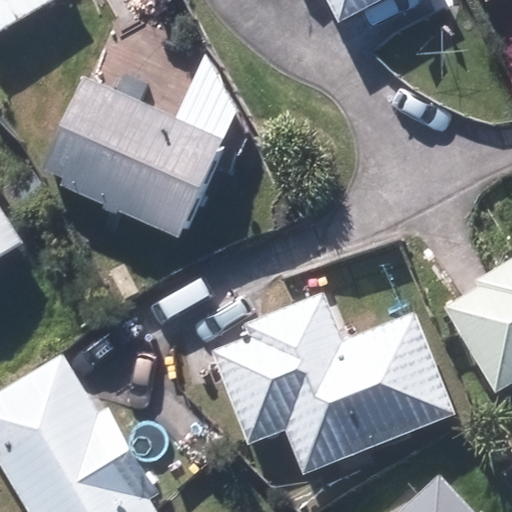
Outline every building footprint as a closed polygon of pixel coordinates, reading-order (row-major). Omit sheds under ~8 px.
[(0,0),(0,34),(56,0),(0,0)] [(340,0),(352,23),(394,0),(340,0)] [(234,136),(91,73),(48,170),(191,233),(234,136)] [(0,177),(0,258),(37,236),(0,177)] [(511,267),(453,307),(510,392),(511,390),(511,267)] [(332,290),(217,337),(259,438),(296,423),(318,477),(469,415),(424,306),(351,336),(332,290)] [(171,511),(67,345),(0,386),(0,450),(38,511),(171,511)] [(506,511),(458,462),(405,511),(506,511)]
